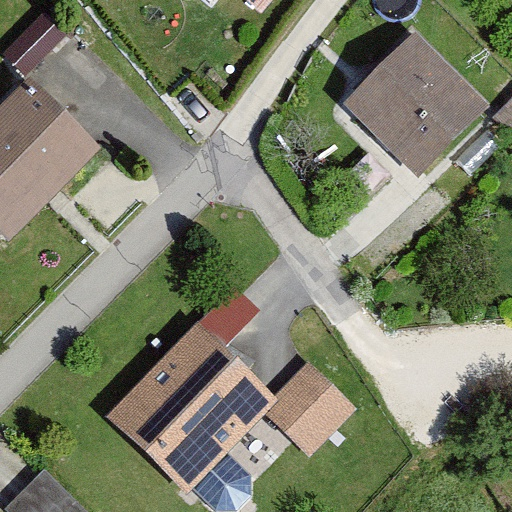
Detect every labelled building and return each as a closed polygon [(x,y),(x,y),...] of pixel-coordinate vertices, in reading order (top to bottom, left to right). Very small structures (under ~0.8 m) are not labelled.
[(273,0),(253,0),(266,10),(273,0)] [(43,15),(4,54),(24,75),(64,36),(43,15)] [(423,35),(355,105),(427,175),(495,105),(423,35)] [(29,77),(0,105),(0,229),(8,237),(99,148),(29,77)] [(232,286),(200,321),(227,346),(259,311),(232,286)] [(200,321),(116,411),(199,488),(270,413),(283,398),(227,346),(200,321)] [(313,365),(283,398),(270,413),(314,452),(357,405),(313,365)] [(82,511),(43,473),(6,510),(7,511),(82,511)]
